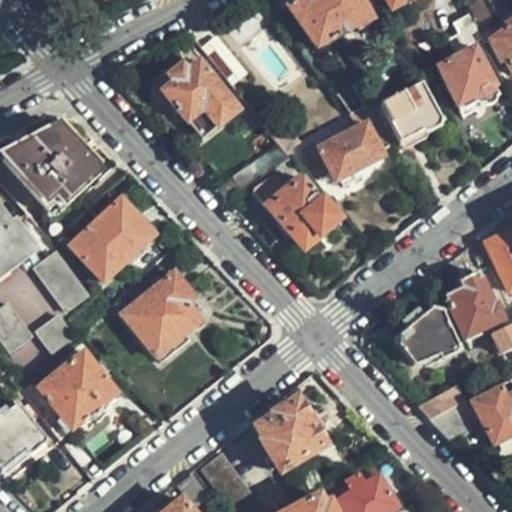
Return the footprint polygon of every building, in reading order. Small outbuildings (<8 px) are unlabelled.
[(339,37),(319,0),(301,0),(287,7),(316,48),(339,37)] [(319,0),(339,37),(371,21),(359,0),(319,0)] [(408,0),(383,0),(389,10),(408,0)] [(486,0),(468,0),(458,6),(465,17),(476,37),(498,20),(486,0)] [(451,55),(477,40),(476,37),(465,17),(450,25),(455,35),(445,41),(451,55)] [(511,22),(504,27),(506,32),(487,40),(499,63),(503,62),(510,75),(511,73),(511,22)] [(215,40),(201,51),(230,86),(242,75),(215,40)] [(496,94),(471,50),(435,70),(458,111),(472,103),(477,105),(496,94)] [(186,123),(221,92),(197,64),(186,74),(180,67),(169,76),(169,81),(172,83),(162,93),(186,123)] [(361,80),(335,96),(340,103),(348,114),(366,106),(372,103),(361,80)] [(439,120),(420,86),(375,107),(380,118),(383,116),(398,142),(420,132),(425,134),(436,128),(439,120)] [(380,150),(387,147),(366,106),(348,114),(344,117),(352,133),(319,149),(334,181),(383,157),(380,150)] [(95,176),(54,131),(1,159),(18,177),(53,214),(95,176)] [(231,179),(239,192),(260,178),(252,165),(231,179)] [(334,219),(301,179),(286,192),(272,176),(254,189),(252,195),(263,207),(265,206),(303,248),(334,219)] [(100,281),(151,235),(117,200),(69,247),(100,281)] [(0,269),(29,246),(12,222),(6,226),(0,218),(0,269)] [(511,290),(511,237),(510,234),(497,240),(486,246),(508,292),(511,290)] [(84,294),(53,251),(31,267),(61,309),(84,294)] [(198,308),(170,270),(158,279),(156,276),(148,283),(153,289),(122,314),(137,334),(159,363),(188,340),(184,333),(192,327),(196,326),(198,322),(198,319),(193,313),(198,308)] [(495,309),(479,274),(468,279),(458,284),(462,289),(444,298),(468,344),(483,336),(480,330),(503,319),(497,307),(495,309)] [(29,336),(7,304),(0,308),(0,339),(8,351),(29,336)] [(458,353),(442,315),(429,311),(420,319),(416,314),(404,323),(409,329),(394,342),(415,366),(438,355),(442,361),(458,353)] [(71,335),(57,315),(36,330),(50,351),(71,335)] [(511,349),(511,328),(511,327),(492,336),(502,355),(511,349)] [(41,418),(59,441),(86,418),(88,421),(101,409),(99,407),(116,393),(82,350),(34,388),(51,410),(41,418)] [(511,386),(473,408),(496,448),(511,439),(511,386)] [(458,389),(420,410),(433,424),(461,408),(466,405),(458,389)] [(322,445),(296,400),(273,411),(273,416),(274,417),(257,425),(264,439),(260,442),(278,472),(322,445)] [(44,444),(45,441),(17,403),(5,411),(2,406),(0,407),(0,472),(0,473),(23,452),(27,454),(31,455),(44,444)] [(433,424),(452,444),(471,433),(461,408),(433,424)] [(263,511),(264,511),(223,455),(201,471),(215,492),(230,511),(263,511)] [(391,511),(397,509),(371,466),(357,475),(358,477),(335,492),(347,511),(391,511)] [(332,511),(328,504),(323,506),(317,496),(287,511),(332,511)] [(189,511),(180,500),(164,511),(189,511)]
